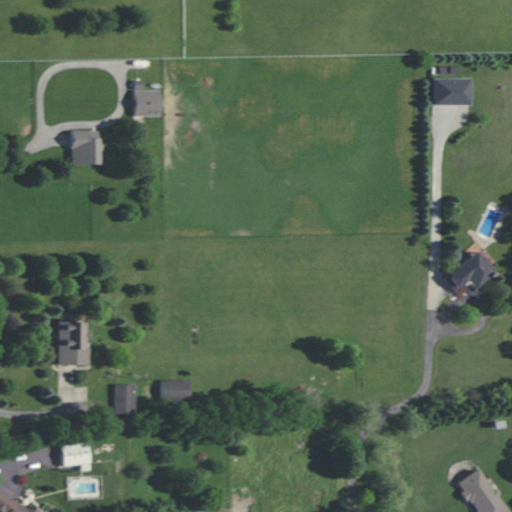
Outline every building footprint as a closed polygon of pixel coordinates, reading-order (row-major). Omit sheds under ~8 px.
[(430,78),(430,104),(469,105),(469,78),(430,78)] [(132,90),(133,116),(158,115),(157,89),(132,90)] [(69,130),(70,164),(97,163),(97,130),(69,130)] [(471,287),(491,269),(473,249),(441,278),(452,290),(464,279),(471,287)] [(56,365),(86,365),(85,320),(56,320),(56,365)] [(187,380),(159,379),(159,399),(187,399),(187,380)] [(134,383),(113,384),(114,413),(134,413),(134,383)] [(60,465),(87,462),(85,441),(58,444),(60,465)] [(473,511),(504,511),(507,511),(478,467),(455,482),(473,511)] [(249,489),(233,489),(233,508),(250,507),(249,489)] [(37,511),(38,511),(27,505),(26,507),(0,491),(0,511),(37,511)]
